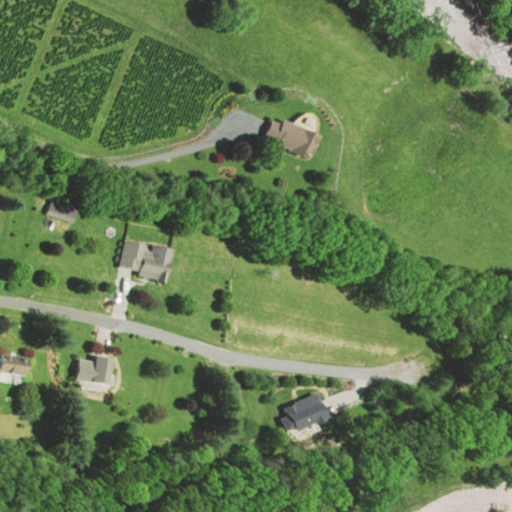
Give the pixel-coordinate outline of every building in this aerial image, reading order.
[(264,133),(311,153),(320,132),(282,116),(279,122),(270,118),(264,133)] [(49,208),(76,218),(81,203),(54,193),(49,208)] [(65,222),(70,205),(44,197),(39,214),(65,222)] [(124,236),(173,246),(166,280),(139,275),(140,269),(119,265),(124,236)] [(30,354),(0,349),(0,377),(2,378),(3,369),(27,373),(30,354)] [(76,376),(108,382),(114,355),(95,351),(93,362),(79,359),(76,376)] [(319,390),(283,406),(292,428),(328,412),(319,390)]
